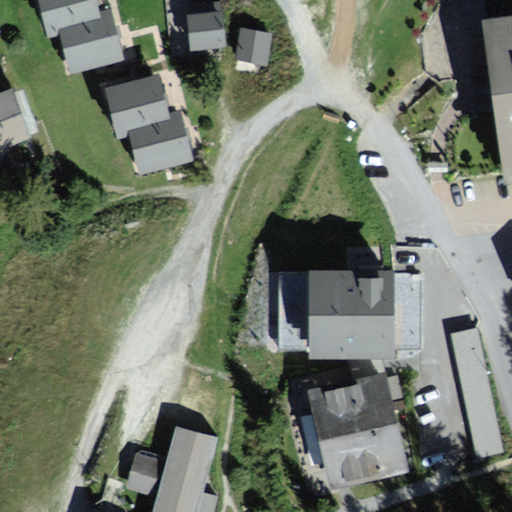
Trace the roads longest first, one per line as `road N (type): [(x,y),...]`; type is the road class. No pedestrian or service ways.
road 1 (track): [(344,101),(325,94),(282,103),(243,141),(193,254),(191,317)]
road 2 (residential): [(511,374),(424,195),(370,120)]
road 3 (track): [(193,254),(112,377),(72,511)]
road 4 (track): [(216,193),(78,189),(0,207)]
road 5 (track): [(191,317),(161,399),(116,478)]
